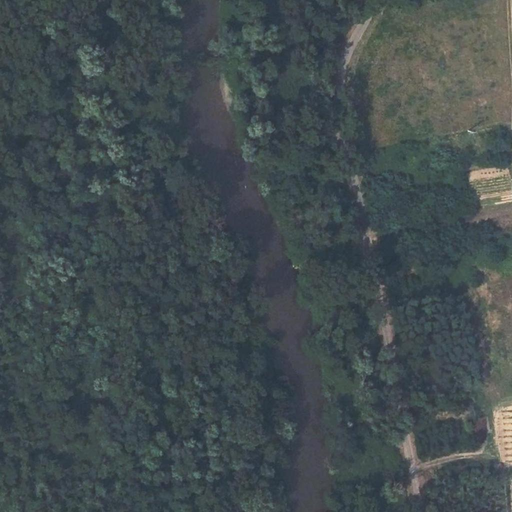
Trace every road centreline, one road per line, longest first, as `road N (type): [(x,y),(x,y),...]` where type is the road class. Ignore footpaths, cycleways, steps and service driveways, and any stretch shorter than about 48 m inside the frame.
road 1 (track): [(378,511),(358,498),(354,433),(334,368),(344,324),(334,318),(326,228),(313,239),(298,217),(266,116),(273,40),(316,39),(330,0)]
road 2 (unclassified): [(376,0),(345,56),(339,113),(420,511)]
